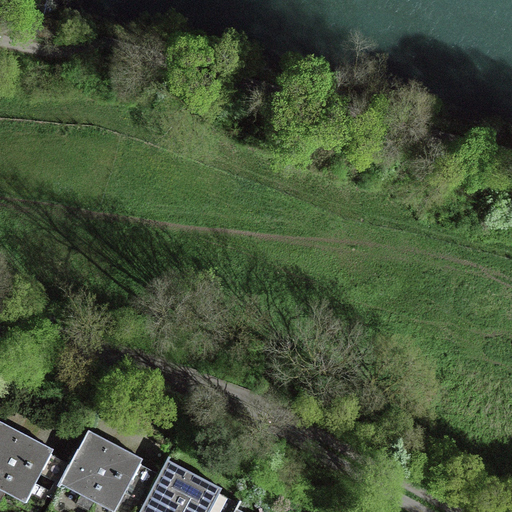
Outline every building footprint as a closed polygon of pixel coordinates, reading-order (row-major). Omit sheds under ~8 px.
[(30,15),(25,30),(39,34),(53,38),(57,23),(30,15)] [(0,418),(0,417),(0,489),(25,503),(54,449),(0,421),(2,419),(0,418)] [(90,427),(60,484),(87,498),(113,511),(115,511),(143,459),(90,431),(91,428),(90,427)] [(169,456),(139,511),(209,511),(222,488),(169,460),(170,457),(169,456)] [(240,501),(233,511),(243,511),(237,509),(241,501),(240,501)]
